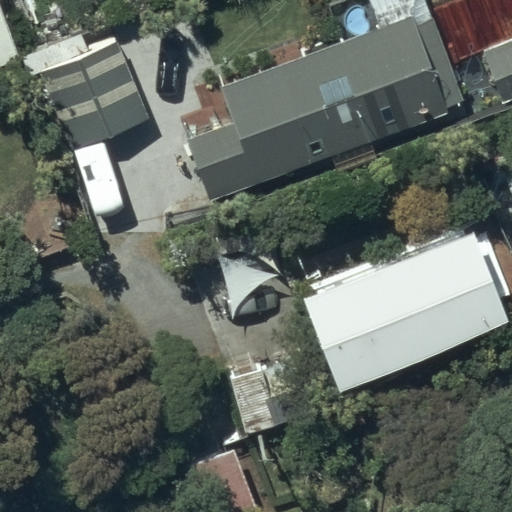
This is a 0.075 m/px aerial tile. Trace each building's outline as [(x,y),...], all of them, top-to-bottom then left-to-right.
[(183,137),(208,201),(449,110),(447,104),(462,98),(431,17),(414,23),(411,14),(220,86),(232,118),(183,137)] [(0,19),(0,46),(10,43),(0,19)] [(511,29),(477,44),(499,98),(511,92),(511,29)] [(34,67),(65,141),(143,109),(112,34),(34,67)] [(460,209),(289,276),(327,369),(499,303),(493,291),(511,284),(504,264),(485,271),(460,209)] [(231,233),(259,303),(292,290),(264,220),(231,233)] [(184,463),(199,511),(250,511),(229,448),(184,463)]
